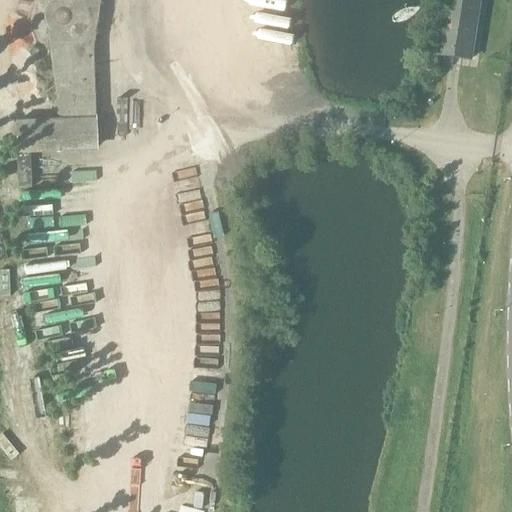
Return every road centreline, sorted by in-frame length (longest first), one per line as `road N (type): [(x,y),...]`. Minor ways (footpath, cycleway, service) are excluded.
road 1 (track): [(494,0),(464,143),(420,511)]
road 2 (track): [(478,511),(491,413),(511,387)]
